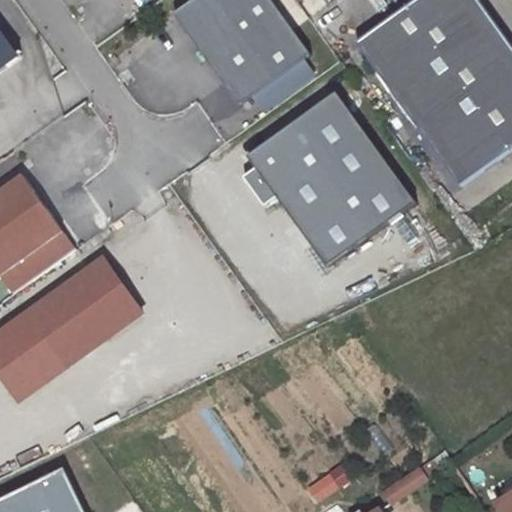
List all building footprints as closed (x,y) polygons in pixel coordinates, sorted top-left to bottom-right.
[(275,0),(200,0),(179,15),(244,106),(315,55),(275,0)] [(326,0),(296,0),(308,16),(328,3),(326,0)] [(511,67),(464,0),(410,0),(345,47),(446,188),(511,141),(511,67)] [(0,75),(12,68),(9,64),(19,57),(0,30),(0,75)] [(339,94),(249,157),(258,170),(245,179),(266,208),(279,199),(328,269),(418,205),(339,94)] [(0,278),(3,276),(16,294),(78,249),(25,176),(0,193),(0,278)] [(144,312),(106,260),(0,336),(0,364),(25,399),(144,312)] [(379,504),(417,479),(407,467),(372,493),(379,504)] [(0,505),(0,511),(74,511),(59,478),(0,505)] [(511,511),(511,490),(488,503),(492,511),(511,511)]
